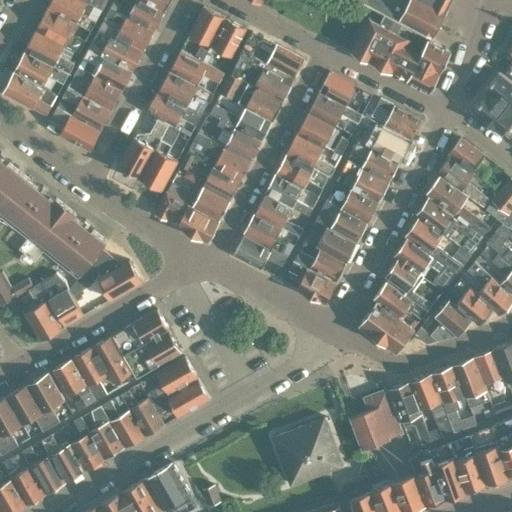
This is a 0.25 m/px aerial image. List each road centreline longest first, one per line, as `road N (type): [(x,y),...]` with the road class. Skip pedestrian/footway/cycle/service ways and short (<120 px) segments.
road 1 (residential): [(35,511),(312,347),(328,329)]
road 2 (residential): [(328,329),(440,106)]
road 3 (residential): [(207,260),(323,46)]
road 4 (residential): [(186,0),(85,184)]
road 5 (residential): [(0,370),(179,273)]
road 6 (residential): [(328,329),(398,358),(511,316)]
road 7 (residential): [(207,260),(85,184)]
road 8 (residential): [(328,329),(207,260)]
road 9 (residential): [(440,106),(323,46)]
